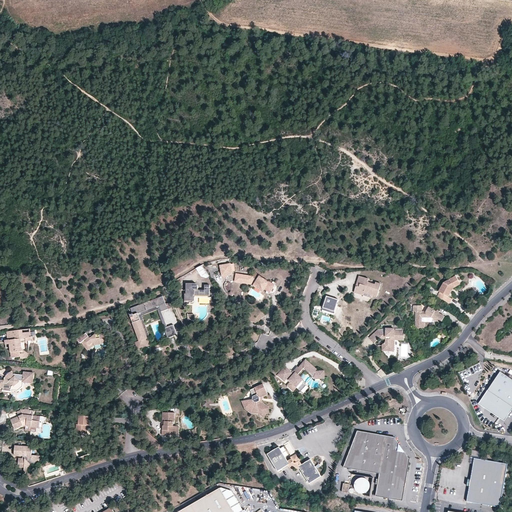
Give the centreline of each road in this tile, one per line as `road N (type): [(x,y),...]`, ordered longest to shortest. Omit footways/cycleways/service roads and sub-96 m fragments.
road 1 (residential): [(132,456),(258,436),(377,386)]
road 2 (residential): [(404,375),(454,347),(511,285)]
road 3 (track): [(175,304),(193,342),(214,356),(264,344)]
